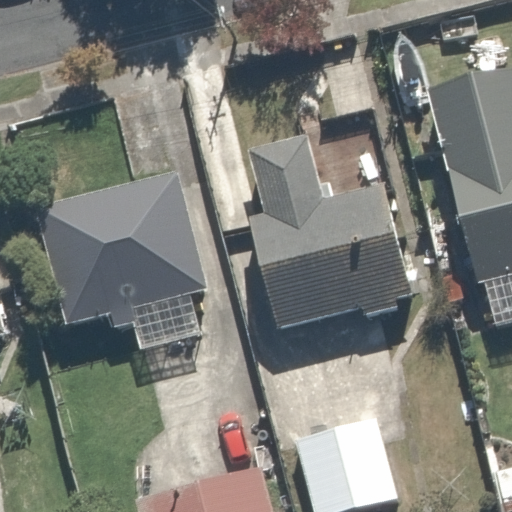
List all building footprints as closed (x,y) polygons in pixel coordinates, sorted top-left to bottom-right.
[(511,79),(430,105),(503,346),(511,343),(511,79)] [(274,224),(259,228),(289,340),(424,304),(394,193),(337,208),(320,143),(256,160),(274,224)] [(192,187),(41,224),(71,345),(222,308),(192,187)] [(0,250),(0,354),(25,349),(0,250)] [(288,511),(280,475),(147,504),(148,511),(288,511)]
